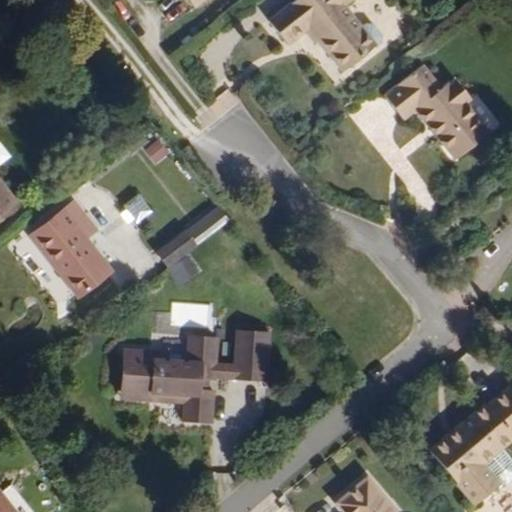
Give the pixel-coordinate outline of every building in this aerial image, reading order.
[(354,18),(349,20),(333,0),(273,0),(257,13),(274,35),(291,22),(296,18),(306,31),(330,61),(367,34),(367,27),(361,19),(354,18)] [(301,35),(306,31),(296,18),(291,22),(301,35)] [(453,96),(458,91),(443,72),(438,76),(436,75),(431,80),(412,56),(374,87),(392,111),(405,101),(441,145),(452,146),(472,131),(472,120),(453,96)] [(140,150),(150,166),(166,156),(156,140),(140,150)] [(138,224),(155,214),(143,195),(126,206),(138,224)] [(176,230),(184,242),(219,215),(210,204),(176,230)] [(103,285),(79,252),(89,245),(68,218),(26,250),(72,310),(103,285)] [(251,378),(256,331),(225,328),(221,363),(201,361),(204,334),(176,331),(174,350),(139,346),(135,393),(170,396),(168,415),(195,418),(198,385),(185,384),(186,374),(199,375),(200,371),(220,373),(220,374),(251,378)] [(475,435),(489,425),(487,423),(511,407),(489,375),(465,392),(464,390),(409,429),(449,486),(474,468),(481,470),(489,464),(490,457),(475,435)] [(353,511),(360,500),(369,486),(355,468),(327,493),(341,511),(353,511)] [(370,511),(369,511),(362,503),(374,494),(369,486),(360,500),(353,511),(370,511)] [(0,511),(17,511),(0,490),(0,511)] [(362,503),(369,511),(381,503),(374,494),(362,503)]
